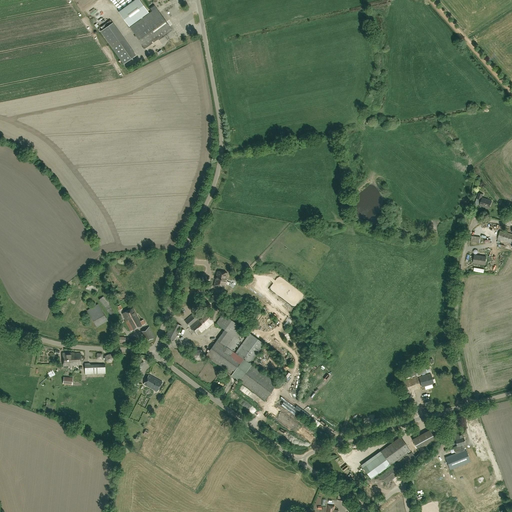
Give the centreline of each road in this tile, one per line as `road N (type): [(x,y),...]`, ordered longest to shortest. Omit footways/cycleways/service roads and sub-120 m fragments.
road 1 (unclassified): [(152,353),(219,164),(220,122),(199,0)]
road 2 (unclassified): [(299,461),(511,393)]
road 3 (unclassified): [(299,461),(152,353)]
road 4 (unclassified): [(152,353),(55,344),(0,323)]
road 5 (track): [(431,0),(511,91)]
